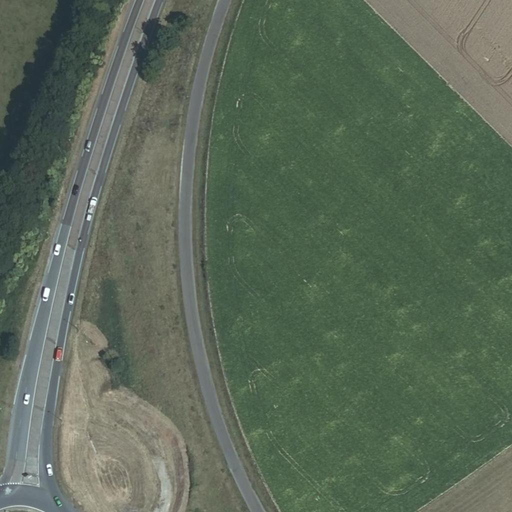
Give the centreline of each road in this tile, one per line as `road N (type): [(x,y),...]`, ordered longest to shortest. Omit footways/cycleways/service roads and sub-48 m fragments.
road 1 (unclassified): [(256,511),(204,379),(182,217),(199,85),(226,0)]
road 2 (primary): [(141,0),(68,210),(2,495)]
road 3 (primary): [(47,499),(46,430),(76,258),(159,0)]
